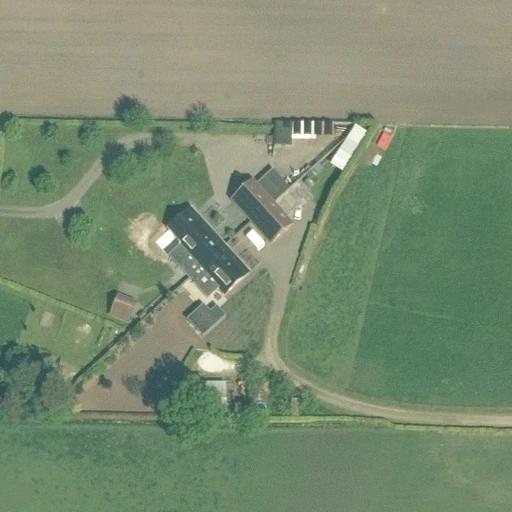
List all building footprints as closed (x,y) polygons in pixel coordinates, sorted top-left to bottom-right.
[(274,126),(273,149),(289,150),(290,126),(274,126)] [(68,149),(72,136),(58,132),(54,144),(68,149)] [(250,227),(273,206),(287,194),(270,175),(256,187),(253,183),(229,204),(250,227)] [(273,206),(250,227),(269,249),(293,228),(273,206)] [(188,283),(226,249),(191,211),(168,231),(181,246),(167,259),(188,283)] [(226,249),(188,283),(206,303),(217,294),(223,300),(250,276),(226,249)] [(110,295),(103,311),(122,320),(130,303),(110,295)] [(209,317),(202,310),(186,324),(201,341),(223,320),(215,312),(209,317)] [(185,417),(229,417),(229,406),(237,406),(237,386),(185,386),(185,417)]
